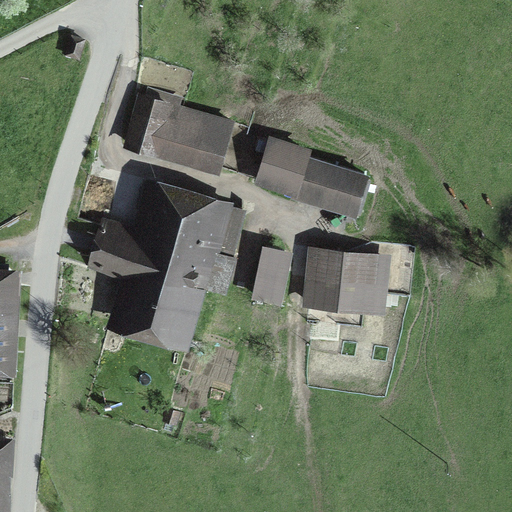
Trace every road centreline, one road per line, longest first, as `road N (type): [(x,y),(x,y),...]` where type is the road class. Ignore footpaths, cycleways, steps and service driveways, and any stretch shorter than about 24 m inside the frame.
road 1 (residential): [(17,511),(38,265),(60,164),(120,0)]
road 2 (residential): [(111,0),(0,54)]
